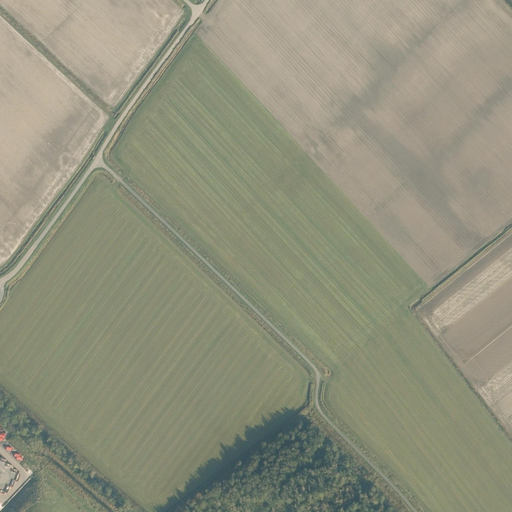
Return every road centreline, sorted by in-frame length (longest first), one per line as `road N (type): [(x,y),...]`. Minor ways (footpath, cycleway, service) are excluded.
road 1 (unclassified): [(414,511),(319,411),(314,368),(96,159)]
road 2 (unclassified): [(96,159),(206,0)]
road 3 (unclassified): [(96,159),(0,282)]
